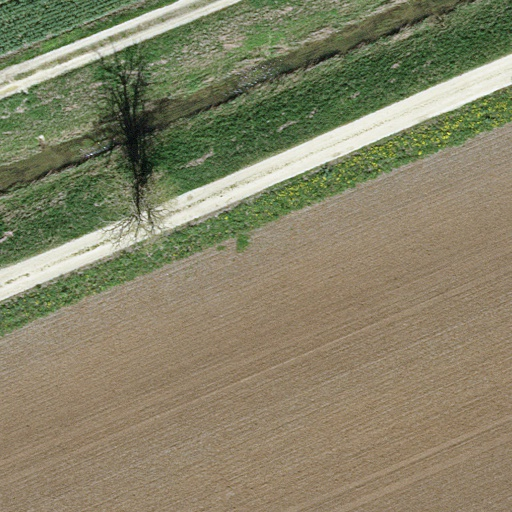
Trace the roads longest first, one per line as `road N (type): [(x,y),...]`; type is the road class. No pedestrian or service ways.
road 1 (track): [(511,66),(0,279)]
road 2 (track): [(0,90),(219,0)]
